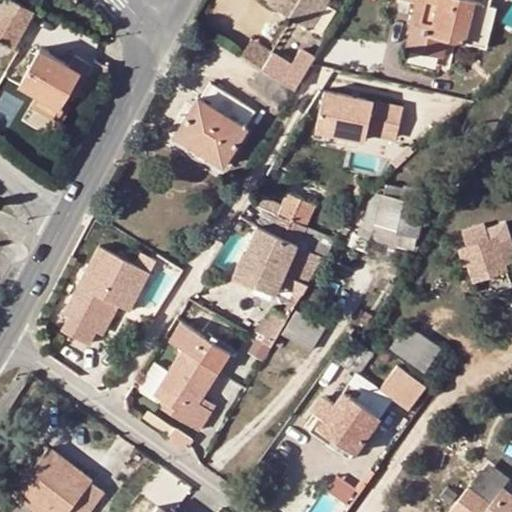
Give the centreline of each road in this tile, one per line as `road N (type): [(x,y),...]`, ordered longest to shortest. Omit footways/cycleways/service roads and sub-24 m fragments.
road 1 (residential): [(233,511),(0,335)]
road 2 (unknown): [(249,186),(108,416)]
road 3 (tertiary): [(164,23),(64,215)]
road 4 (unknown): [(275,511),(308,472),(347,477),(400,408)]
road 5 (tertiary): [(64,215),(0,335)]
